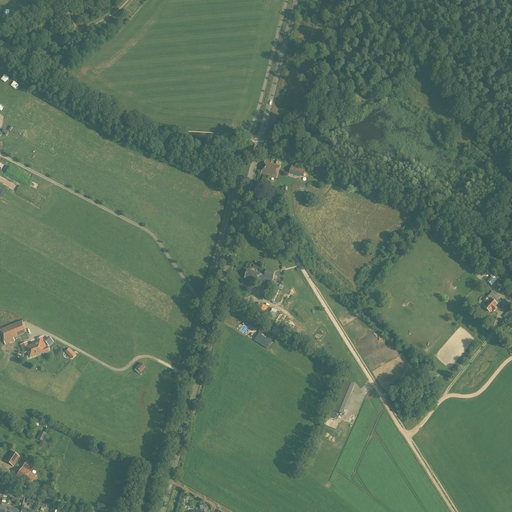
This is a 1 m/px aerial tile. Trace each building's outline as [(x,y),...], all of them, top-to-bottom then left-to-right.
[(277,161),(275,165),(265,162),(261,173),(277,178),(282,162),(277,161)] [(297,174),(303,176),(305,170),(299,168),(297,174)] [(262,275),(260,283),(270,285),(274,272),(266,270),(264,277),(262,276),(262,275)] [(245,279),(260,283),(262,275),(247,271),(245,279)] [(494,275),(493,276),(492,276),(487,282),(492,286),(497,280),(496,279),(497,279),(494,275)] [(286,308),(298,291),(292,287),(281,304),(286,308)] [(488,297),(491,299),(484,307),(490,313),(492,310),(493,311),(496,307),(495,307),(499,303),(496,300),(498,298),(492,293),(488,297)] [(270,314),(275,315),(277,310),(259,303),(257,308),(270,314)] [(26,333),(22,321),(0,329),(0,332),(4,342),(26,333)] [(271,333),(282,340),(286,333),(275,327),(271,333)] [(314,338),(320,341),(326,331),(320,328),(314,338)] [(260,332),(254,341),(267,349),(273,340),(268,337),(267,339),(261,335),(262,333),(260,332)] [(296,332),(293,336),(307,345),(309,342),(303,338),(304,337),(296,332)] [(36,343),(33,344),(33,345),(37,355),(49,351),(48,347),(46,347),(44,341),(42,337),(37,339),(38,342),(36,343)] [(49,337),(44,341),(49,347),(54,342),(50,338),(49,337)] [(27,343),(20,345),(24,354),(27,352),(29,358),(37,355),(33,345),(33,344),(28,346),(27,343)] [(75,355),(69,349),(65,352),(72,359),(75,355)] [(141,363),(134,370),(140,376),(147,369),(141,363)] [(399,385),(401,388),(417,380),(415,376),(399,385)] [(333,410),(342,414),(354,385),(345,381),(333,410)] [(38,437),(43,439),(46,434),(40,431),(38,437)] [(7,456),(4,460),(13,466),(19,457),(11,451),(7,456)] [(26,462),(15,478),(29,487),(36,476),(30,472),(34,467),(26,462)] [(0,477),(7,479),(9,471),(0,468),(0,477)]
